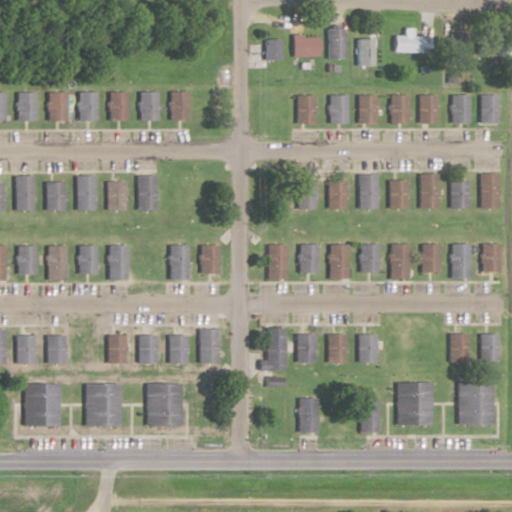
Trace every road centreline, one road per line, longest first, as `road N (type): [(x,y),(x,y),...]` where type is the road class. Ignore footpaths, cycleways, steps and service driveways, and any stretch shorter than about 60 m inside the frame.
road 1 (residential): [(0,458),(511,458)]
road 2 (residential): [(0,306),(507,310)]
road 3 (residential): [(0,151),(506,150)]
road 4 (residential): [(238,2),(238,459)]
road 5 (residential): [(103,502),(511,504)]
road 6 (residential): [(511,2),(238,2)]
